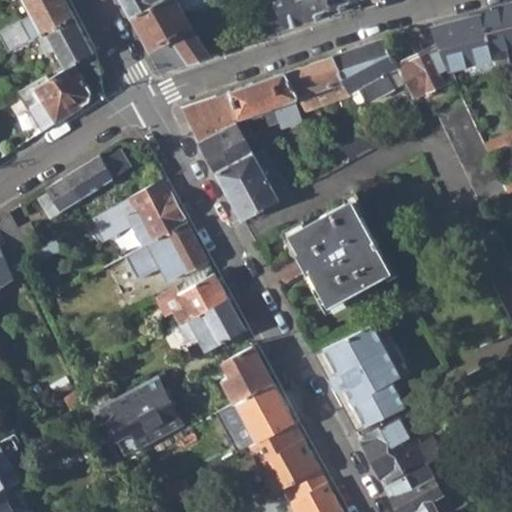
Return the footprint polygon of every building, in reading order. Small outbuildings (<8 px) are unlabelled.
[(68,0),(27,0),(34,13),(0,31),(0,32),(10,51),(40,35),(44,32),(76,15),(68,0)] [(123,0),(133,16),(162,0),(123,0)] [(174,34),(188,60),(209,53),(175,0),(162,0),(133,16),(149,47),(174,34)] [(273,0),(276,5),(287,27),(297,23),(285,0),(273,0)] [(336,10),(330,0),(285,0),(297,23),(336,10)] [(330,0),(336,10),(361,2),(360,0),(330,0)] [(287,27),(276,5),(258,11),(269,32),(287,27)] [(511,5),(483,13),(494,58),(496,66),(511,63),(511,66),(511,5)] [(441,45),(451,68),(494,58),(483,13),(434,25),(441,45)] [(57,45),(68,64),(95,49),(76,15),(44,32),(40,35),(48,50),(57,45)] [(149,47),(161,69),(188,60),(174,34),(149,47)] [(350,87),(401,70),(398,63),(385,37),(334,55),(346,80),(350,87)] [(441,45),(398,63),(401,70),(415,99),(456,82),(451,68),(441,45)] [(45,130),(97,97),(94,93),(102,88),(107,70),(96,50),(51,80),(49,76),(21,92),(45,130)] [(287,71),(299,96),(346,80),(334,55),(287,71)] [(242,114),(275,103),(299,96),(287,71),(232,89),(242,114)] [(182,106),(242,218),(277,200),(239,128),(237,116),(242,114),(232,89),(182,106)] [(310,117),(299,96),(275,103),(285,129),(310,117)] [(440,115),(485,208),(510,195),(492,159),(487,148),(464,103),(440,115)] [(239,128),(277,200),(292,192),(242,114),(237,116),(239,128)] [(511,134),(487,148),(492,159),(511,149),(511,134)] [(41,195),(53,212),(114,173),(100,152),(49,184),(52,187),(41,195)] [(138,205),(156,236),(167,230),(187,219),(171,188),(138,205)] [(312,270),(329,303),(390,271),(352,201),(292,232),(302,252),(300,253),(310,271),(312,270)] [(0,228),(6,241),(16,260),(44,244),(30,221),(19,227),(9,210),(0,215),(0,228)] [(156,236),(127,252),(139,276),(162,264),(169,278),(186,269),(209,258),(187,219),(167,230),(156,236)] [(0,283),(14,274),(0,247),(0,244),(6,241),(0,228),(0,283)] [(461,253),(473,277),(486,271),(510,259),(497,231),(483,238),(485,240),(461,253)] [(209,258),(186,269),(190,277),(210,267),(213,266),(209,258)] [(172,313),(178,323),(182,321),(230,296),(216,272),(213,273),(210,267),(190,277),(150,298),(162,319),(172,313)] [(511,332),(511,323),(486,271),(473,277),(462,282),(492,342),(511,332)] [(230,296),(182,321),(192,337),(202,331),(205,337),(191,344),(196,353),(246,327),(230,296)] [(314,351),(357,432),(380,420),(407,408),(399,393),(417,385),(382,319),(314,351)] [(224,376),(237,399),(239,398),(274,379),(254,342),(225,359),(231,372),(224,376)] [(103,403),(129,451),(188,420),(170,386),(175,384),(167,369),(103,403)] [(239,398),(262,437),(296,419),(274,379),(239,398)] [(357,432),(386,485),(427,463),(478,436),(472,423),(438,440),(434,434),(421,440),(406,413),(383,426),(380,420),(357,432)] [(250,443),(276,489),(285,484),(321,465),(296,419),(262,437),(250,443)] [(451,511),(453,511),(427,463),(386,485),(400,511),(451,511)] [(290,511),(340,511),(344,510),(321,465),(285,484),(298,508),(290,511)] [(0,511),(15,511),(3,489),(0,490),(0,511)]
